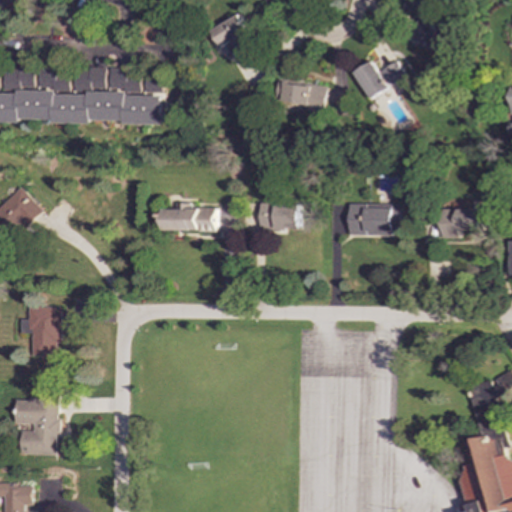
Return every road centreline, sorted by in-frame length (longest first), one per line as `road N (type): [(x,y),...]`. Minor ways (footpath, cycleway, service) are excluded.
road 1 (residential): [(511,319),(147,315),(128,323)]
road 2 (residential): [(118,511),(128,323)]
